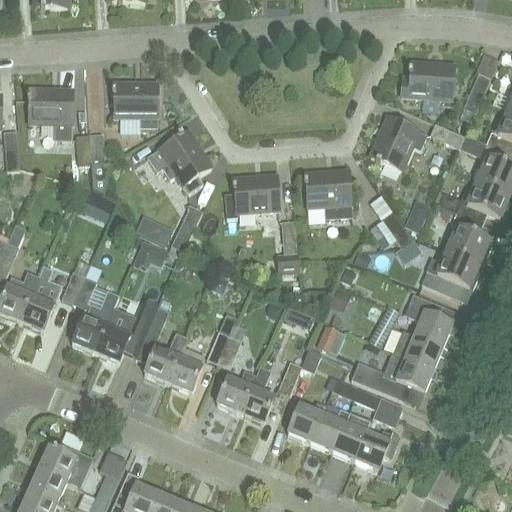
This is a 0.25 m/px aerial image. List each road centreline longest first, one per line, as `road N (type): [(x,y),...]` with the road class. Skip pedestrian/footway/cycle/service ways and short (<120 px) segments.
road 1 (residential): [(392,26),(346,147),(232,155),(164,45)]
road 2 (residential): [(322,511),(0,384)]
road 3 (residential): [(164,45),(392,26)]
road 4 (residential): [(432,511),(511,357)]
road 5 (residential): [(0,56),(164,45)]
road 6 (residential): [(511,36),(392,26)]
